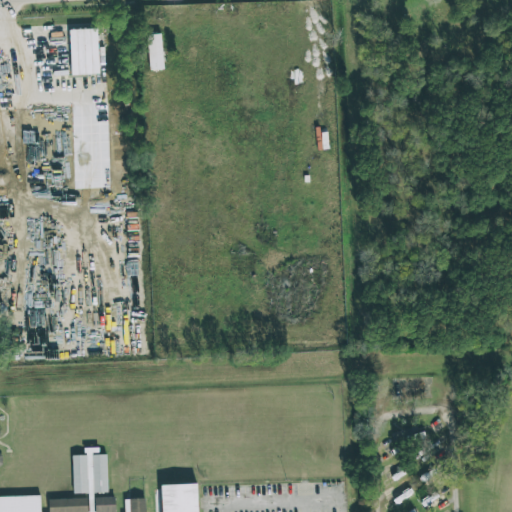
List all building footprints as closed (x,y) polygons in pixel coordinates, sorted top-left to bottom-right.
[(99,75),(97,29),(69,30),(71,76),(99,75)] [(161,34),(147,35),(148,71),(163,70),(161,34)] [(160,511),(159,487),(196,486),(197,511),(160,511)] [(391,506),(412,493),(408,486),(387,499),(391,506)] [(0,511),(0,498),(42,498),(42,511),(0,511)] [(97,511),(97,500),(117,499),(117,511),(97,511)] [(51,511),(51,502),(87,500),(87,511),(51,511)] [(132,511),(132,500),(147,500),(147,511),(132,511)]
